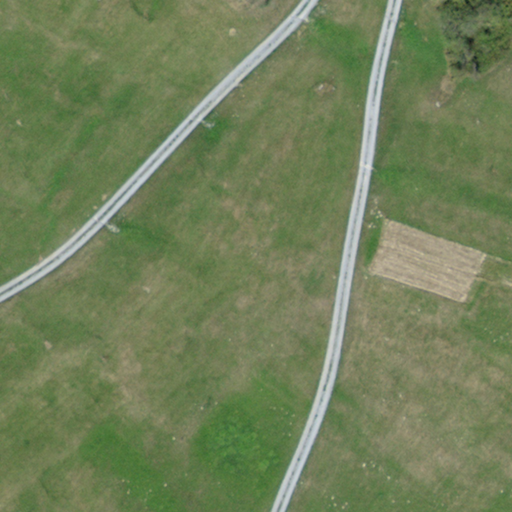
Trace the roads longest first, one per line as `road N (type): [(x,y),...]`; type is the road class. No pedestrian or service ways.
road 1 (track): [(277,511),(326,374),(392,0)]
road 2 (track): [(307,0),(45,263),(0,287)]
